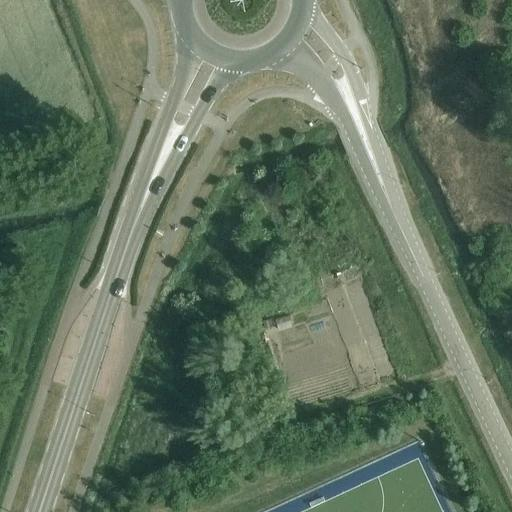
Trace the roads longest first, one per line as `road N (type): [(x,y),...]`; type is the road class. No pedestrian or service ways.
road 1 (residential): [(511,462),(383,192)]
road 2 (secondary): [(43,511),(130,252)]
road 3 (secondary): [(130,252),(238,62)]
road 4 (secondary): [(198,45),(130,252)]
road 5 (residential): [(383,192),(344,54),(327,23),(301,13)]
road 6 (residential): [(284,46),(321,79),(383,192)]
